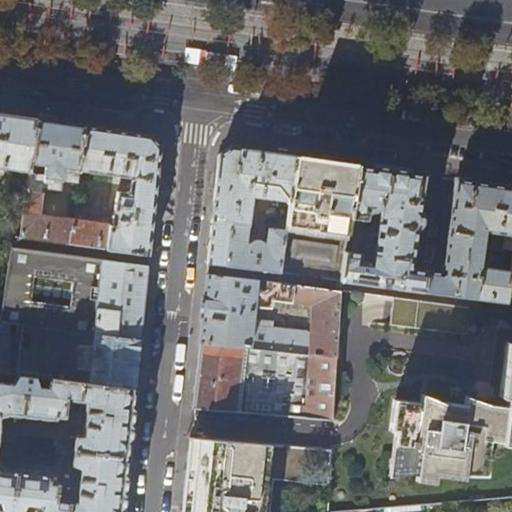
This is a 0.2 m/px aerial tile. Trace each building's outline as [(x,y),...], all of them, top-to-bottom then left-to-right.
[(0,114),(0,167),(29,172),(37,119),(0,114)] [(83,126),(60,123),(37,119),(29,172),(18,239),(69,246),(73,221),(37,216),(42,189),(60,191),(62,180),(76,183),(77,171),(83,126)] [(121,131),(83,126),(77,171),(134,180),(132,183),(129,195),(118,193),(115,204),(98,201),(95,218),(112,221),(111,226),(73,221),(69,246),(149,256),(155,201),(160,147),(151,135),(121,131)] [(224,267),(241,149),(236,148),(231,147),(219,157),(217,180),(208,264),(224,267)] [(296,156),(295,156),(263,152),(241,149),(224,267),(279,272),(296,156)] [(331,161),(296,156),(279,272),(341,280),(345,251),(350,219),(357,165),(331,161)] [(393,170),(357,165),(350,219),(366,221),(369,220),(370,218),(370,214),(377,212),(376,218),(381,219),(374,263),(363,262),(363,255),(361,253),(345,251),(341,280),(422,291),(425,270),(410,268),(410,258),(412,257),(413,255),(425,175),(393,170)] [(501,255),(511,256),(511,186),(482,183),(456,179),(442,272),(425,270),(422,291),(507,302),(508,294),(511,267),(481,263),(486,230),(505,233),(501,255)] [(10,247),(0,307),(0,320),(140,339),(143,307),(148,265),(17,248),(10,247)] [(339,293),(278,285),(206,277),(203,310),(199,343),(336,356),(339,293)] [(140,339),(0,320),(0,372),(6,373),(20,375),(135,390),(137,365),(140,339)] [(332,419),(336,356),(199,343),(196,373),(193,409),(332,419)] [(413,478),(431,480),(432,471),(460,475),(461,471),(482,474),(484,460),(485,441),(498,443),(499,450),(511,451),(511,347),(508,346),(504,368),(498,399),(504,400),(503,408),(483,404),(463,390),(462,401),(441,399),(418,391),(417,402),(390,397),(385,429),(392,430),(386,475),(406,471),(414,472),(413,478)] [(130,430),(135,390),(20,375),(14,384),(5,384),(6,373),(0,372),(0,432),(0,429),(0,419),(7,415),(55,420),(56,418),(66,419),(67,404),(69,404),(70,401),(87,403),(84,434),(74,436),(73,446),(57,444),(56,450),(127,458),(130,430)] [(262,511),(267,471),(327,477),(329,448),(189,438),(185,480),(181,511),(262,511)] [(57,497),(58,483),(50,481),(50,477),(0,471),(0,470),(0,502),(0,503),(3,511),(11,511),(22,511),(28,504),(37,505),(36,511),(121,511),(124,491),(127,458),(56,450),(55,455),(72,458),(71,466),(79,471),(76,504),(70,503),(70,502),(59,501),(59,497),(57,497)]
